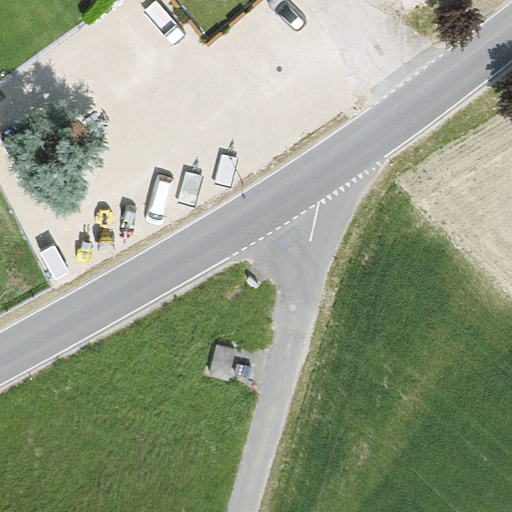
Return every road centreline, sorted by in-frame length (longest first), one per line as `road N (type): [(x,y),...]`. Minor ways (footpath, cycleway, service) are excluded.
road 1 (tertiary): [(511,28),(302,185),(0,356)]
road 2 (unknown): [(329,0),(424,101)]
